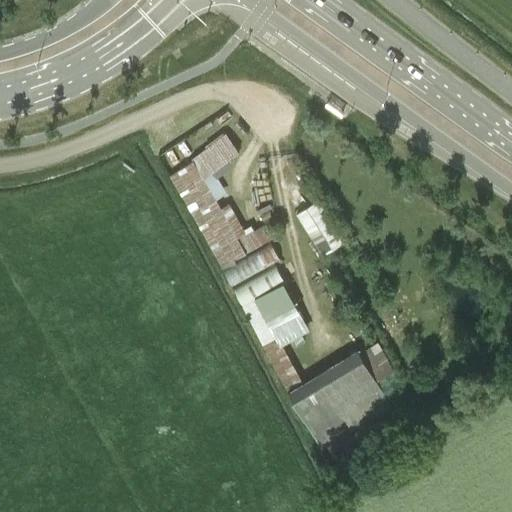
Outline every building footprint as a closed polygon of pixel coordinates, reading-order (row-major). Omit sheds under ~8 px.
[(330,100),(326,105),(341,115),(345,109),(330,100)] [(223,266),(277,235),(269,221),(254,228),(249,219),(242,224),(229,201),(221,206),(217,197),(227,191),(218,176),(243,155),(224,132),(192,157),(194,161),(170,175),(223,266)] [(295,212),(322,254),(345,240),(318,198),(295,212)] [(272,242),(225,268),(235,284),(281,258),(272,242)] [(322,448),(390,407),(374,380),(395,367),(378,339),(360,350),(358,346),(287,389),(322,448)]
